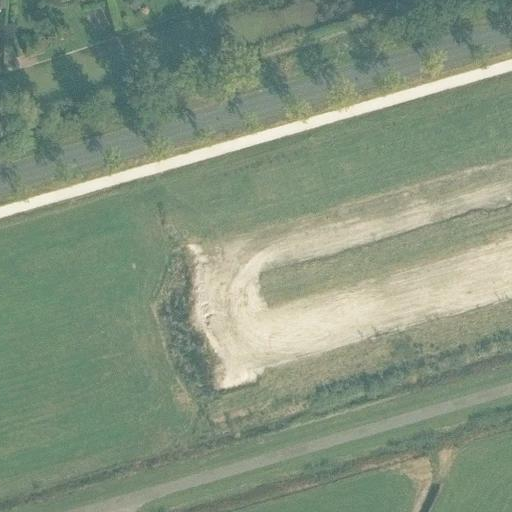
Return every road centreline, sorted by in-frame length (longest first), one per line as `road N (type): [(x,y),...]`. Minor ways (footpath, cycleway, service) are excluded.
road 1 (secondary): [(0,183),(511,35)]
road 2 (unclassified): [(108,511),(511,393)]
